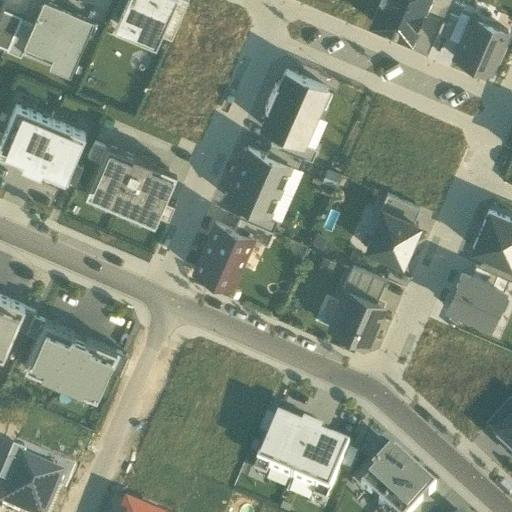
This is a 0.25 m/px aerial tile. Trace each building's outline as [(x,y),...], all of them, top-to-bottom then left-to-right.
[(61,4),(51,0),(42,0),(33,22),(25,40),(28,41),(26,44),(53,55),(50,61),(67,68),(90,17),(73,9),(72,12),(60,7),(61,4)] [(133,25),(129,33),(155,44),(160,33),(174,0),(173,0),(125,0),(119,16),(132,22),(131,24),(133,25)] [(185,5),(174,0),(160,33),(171,38),(184,8),(185,5)] [(379,0),(371,20),(410,36),(423,7),(425,0),(379,0)] [(425,0),(423,7),(444,17),(451,0),(425,0)] [(463,3),(457,0),(451,0),(444,17),(438,31),(449,36),(461,9),(463,3)] [(0,42),(7,46),(20,17),(21,13),(0,4),(0,42)] [(170,40),(182,46),(194,35),(202,16),(184,8),(170,40)] [(206,9),(202,16),(194,35),(182,46),(178,56),(197,64),(199,60),(217,68),(221,59),(223,60),(239,23),(206,9)] [(449,36),(460,40),(472,13),(461,9),(449,36)] [(507,28),(472,13),(460,40),(454,56),(489,71),(495,58),(497,59),(504,43),(501,41),(507,28)] [(132,22),(119,16),(114,27),(129,33),(133,25),(131,24),(132,22)] [(26,44),(28,41),(25,40),(33,22),(20,17),(7,46),(6,48),(20,54),(22,48),(24,49),(26,44)] [(275,82),(269,94),(313,113),(326,85),(285,68),(278,84),(275,82)] [(313,113),(269,94),(264,106),(268,108),(261,124),(283,134),(301,142),(313,113)] [(72,161),(84,132),(16,102),(3,131),(0,137),(0,151),(23,162),(24,159),(36,165),(35,167),(64,179),(72,161)] [(326,119),(313,113),(301,142),(314,147),(326,119)] [(283,134),(278,145),(304,156),(311,159),(316,148),(314,147),(301,142),(283,134)] [(94,140),(87,155),(98,160),(105,145),(94,140)] [(157,215),(163,200),(156,197),(168,168),(107,141),(105,145),(98,160),(84,193),(153,223),(157,215)] [(278,145),(271,142),(266,153),(290,163),(299,167),(304,156),(278,145)] [(266,153),(248,145),(237,171),(278,189),(290,163),(266,153)] [(83,166),(72,161),(64,179),(75,184),(83,166)] [(299,167),(290,163),(278,189),(291,194),(303,168),(299,167)] [(176,171),(168,168),(156,197),(163,200),(176,171)] [(237,171),(225,196),(244,205),(267,215),(278,189),(237,171)] [(278,189),(267,215),(277,219),(280,221),(291,194),(278,189)] [(379,208),(382,209),(382,207),(413,221),(419,206),(386,192),(379,208)] [(174,205),(163,200),(157,215),(168,220),(174,205)] [(374,227),(382,209),(379,208),(367,202),(359,221),(374,227)] [(244,205),(239,215),(239,216),(272,230),(277,219),(267,215),(244,205)] [(374,227),(365,246),(401,262),(418,223),(413,221),(382,207),(382,209),(374,227)] [(511,217),(489,208),(472,247),(485,252),(511,263),(511,261),(511,217)] [(272,230),(239,216),(234,229),(252,237),(251,238),(266,244),(273,230),(272,230)] [(215,221),(201,253),(238,268),(251,238),(252,237),(234,229),(215,221)] [(485,252),(480,265),(508,277),(511,278),(511,263),(485,252)] [(230,286),(238,268),(201,253),(194,270),(230,286)] [(475,263),(470,275),(503,289),(508,277),(480,265),(475,263)] [(352,264),(343,286),(347,288),(376,301),(385,278),(352,264)] [(458,286),(450,306),(455,308),(453,312),(471,320),(472,316),(489,323),(503,289),(470,275),(461,271),(455,285),(458,286)] [(347,288),(343,286),(330,281),(313,321),(330,328),(347,288)] [(347,288),(330,328),(365,343),(371,329),(374,330),(380,315),(377,314),(382,304),(376,301),(347,288)] [(0,356),(2,358),(14,328),(24,306),(0,295),(0,356)] [(35,311),(24,306),(14,328),(25,333),(33,315),(35,311)] [(44,319),(33,315),(25,333),(36,337),(44,319)] [(36,337),(24,367),(95,398),(108,369),(116,350),(86,337),(85,340),(73,335),(74,332),(44,319),(36,337)] [(127,355),(116,350),(108,369),(119,373),(127,355)] [(485,430),(497,440),(511,423),(511,405),(510,403),(485,430)] [(256,436),(266,441),(274,424),(263,419),(256,436)] [(267,472),(315,492),(318,487),(329,491),(338,472),(345,455),(348,450),(318,437),(317,440),(304,435),(306,432),(276,419),(274,424),(266,441),(258,460),(269,465),(267,472)] [(511,423),(497,440),(511,454),(511,456),(511,458),(511,459),(511,423)] [(1,445),(0,447),(0,460),(6,463),(7,462),(12,449),(19,434),(8,429),(1,445)] [(494,443),(511,458),(511,456),(511,454),(497,440),(494,443)] [(7,462),(18,467),(21,459),(22,460),(25,454),(12,449),(7,462)] [(360,489),(359,490),(380,509),(414,472),(394,453),(379,468),(360,489)] [(356,459),(345,455),(338,472),(349,477),(356,459)] [(22,460),(21,459),(18,467),(9,488),(1,505),(16,511),(46,511),(61,477),(22,460)] [(255,466),(267,472),(269,465),(258,460),(255,466)] [(351,481),(360,489),(379,468),(370,460),(351,481)] [(0,477),(0,483),(9,488),(18,467),(7,462),(6,463),(0,477)] [(435,491),(414,472),(380,509),(383,511),(415,511),(427,500),(435,491)] [(327,497),(329,491),(318,487),(315,492),(327,497)] [(431,511),(435,508),(427,500),(415,511),(431,511)]
